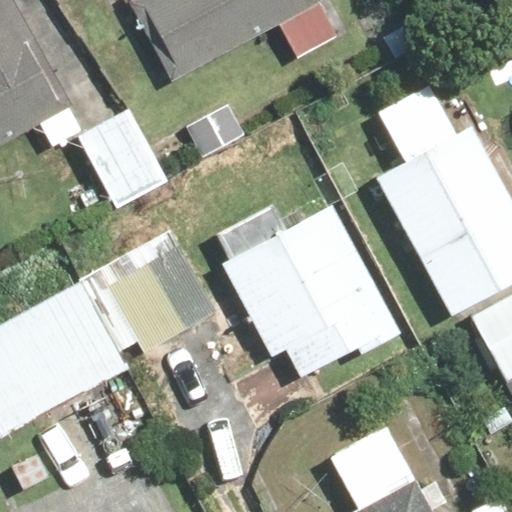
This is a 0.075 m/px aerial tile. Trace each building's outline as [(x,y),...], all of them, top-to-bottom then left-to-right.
[(0,0),(0,144),(35,126),(48,151),(75,136),(1,0),(0,0)] [(137,0),(133,2),(175,81),(275,27),(292,59),(336,35),(317,0),(137,0)] [(401,163),(370,181),(447,318),(463,309),(505,385),(511,380),(511,204),(468,126),(449,137),(431,106),(384,132),(401,163)] [(126,115),(78,142),(112,205),(160,179),(126,115)] [(277,203),(215,236),(228,261),(217,267),(266,358),(284,349),(298,375),(353,345),(358,355),(396,334),(326,206),(289,226),(277,203)] [(79,282),(0,326),(0,441),(0,442),(129,369),(79,282)] [(354,511),(352,511),(511,511),(511,508),(504,493),(470,511),(431,511),(385,427),(326,460),(354,511)]
